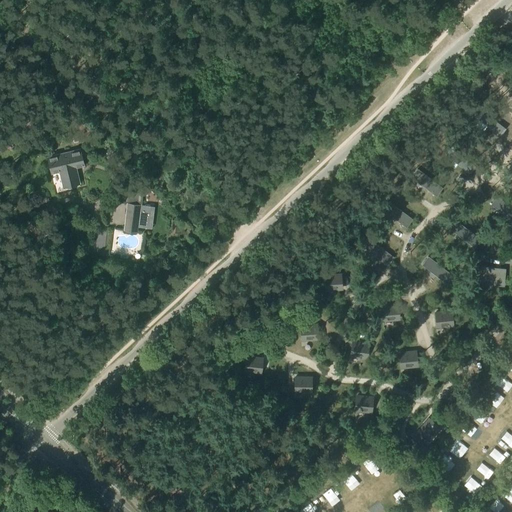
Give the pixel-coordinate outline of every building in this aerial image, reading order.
[(80,183),(76,167),(84,165),(80,149),(48,157),(52,173),(60,171),(63,184),(71,182),(71,185),(80,183)] [(423,173),(417,181),(437,196),(443,188),(423,173)] [(511,208),(503,201),(497,209),(511,221),(511,208)] [(137,233),(140,204),(128,203),(124,231),(137,233)] [(393,204),(387,212),(407,227),(413,219),(393,204)] [(462,225),(456,232),(475,247),(481,239),(462,225)] [(375,243),(369,251),(388,265),(394,257),(375,243)] [(434,260),(428,268),(446,283),(453,275),(434,260)] [(503,284),(505,269),(481,267),(479,278),(488,279),(487,283),(503,284)] [(325,276),(324,276),(325,290),(326,290),(326,289),(341,288),(341,289),(342,288),(340,274),(340,275),(325,276)] [(383,307),(384,321),(385,321),(384,320),(399,319),(400,319),(399,305),(398,305),(398,306),(383,307)] [(453,325),(451,311),(451,312),(436,313),(435,313),(437,327),(437,326),(452,325),(453,325)] [(317,323),(300,325),(301,341),(319,340),(317,323)] [(353,342),(352,342),(350,356),(351,356),(351,355),(366,357),(366,358),(368,344),(353,342)] [(400,353),(399,353),(401,367),(402,367),(417,365),(416,351),(415,351),(415,352),(400,354),(400,353)] [(247,357),(246,357),(245,371),(245,370),(260,372),(261,372),(262,358),(261,359),(247,357)] [(295,377),(295,391),(310,391),(310,392),(311,392),(311,378),(295,378),(295,377)] [(357,396),(356,396),(355,410),(356,410),(371,411),(372,398),(372,397),(372,398),(357,397),(357,396)]
